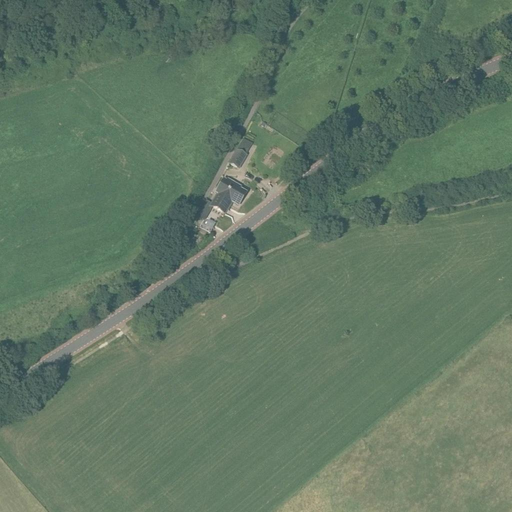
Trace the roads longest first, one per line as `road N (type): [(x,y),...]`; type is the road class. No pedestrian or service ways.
road 1 (tertiary): [(158,292),(337,154),(511,58)]
road 2 (unclassified): [(158,292),(166,254),(252,112),(287,29),(311,0)]
road 3 (tertiary): [(0,393),(158,292)]
